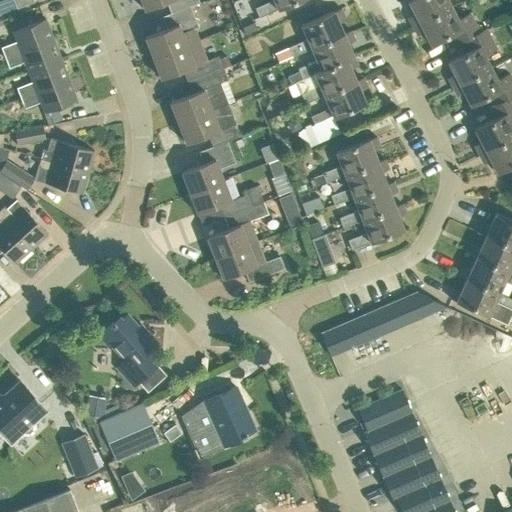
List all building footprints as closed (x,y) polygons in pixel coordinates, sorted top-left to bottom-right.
[(0,0),(0,12),(0,14),(16,8),(12,0),(0,0)] [(166,1),(170,13),(190,6),(199,2),(198,0),(140,0),(144,10),(166,1)] [(271,0),(255,8),(259,17),(277,9),(299,0),(271,0)] [(412,26),(451,6),(447,0),(409,0),(408,1),(414,14),(410,16),(412,21),(410,22),(412,26)] [(145,37),(152,57),(198,40),(190,19),(195,18),(190,6),(170,13),(161,16),(166,28),(145,37)] [(464,40),(479,32),(470,13),(457,19),(451,6),(412,26),(415,30),(416,29),(419,34),(424,32),(430,44),(451,34),(457,44),(464,41),(464,40)] [(292,56),(311,48),(343,33),(338,21),(343,19),(341,14),(343,13),(341,8),(334,11),(301,25),(307,39),(288,47),(292,56)] [(5,57),(53,39),(45,18),(13,31),(17,41),(1,47),(5,57)] [(479,32),(464,40),(464,41),(469,51),(447,61),(454,74),(449,77),(452,81),(450,82),(452,87),(491,67),(484,54),(496,48),(486,28),(479,32)] [(302,78),(314,73),(353,55),(348,43),(353,41),(351,36),(352,35),(350,30),(343,33),(311,48),(316,61),(298,69),(302,78)] [(28,71),(61,59),(53,39),(5,57),(9,68),(25,62),(28,71)] [(182,70),(187,82),(215,71),(223,68),(218,56),(206,60),(198,40),(152,57),(161,78),(182,70)] [(281,61),(292,56),(288,47),(277,52),(281,61)] [(305,103),(323,95),(356,80),(350,68),(355,66),(353,61),(355,60),(353,55),(314,73),(319,86),(301,94),(305,103)] [(20,98),(68,79),(61,59),(28,71),(32,81),(16,87),(20,98)] [(496,104),(511,97),(511,78),(509,74),(497,80),(491,67),(452,87),(454,91),(456,90),(458,95),(463,92),(470,105),(491,94),(496,104)] [(178,123),(226,104),(221,93),(224,92),(220,83),(227,80),(223,68),(215,71),(187,82),(191,93),(170,101),(178,123)] [(310,116),(314,125),(333,117),(333,118),(366,103),(360,90),(365,88),(363,83),(365,82),(363,77),(356,80),(323,95),(329,108),(310,116)] [(48,111),(52,122),(61,118),(57,107),(77,100),(68,79),(20,98),(24,108),(40,102),(44,112),(48,111)] [(476,150),(479,154),(511,136),(511,124),(510,122),(511,120),(511,97),(496,104),(489,107),(495,118),(474,129),(481,142),(476,144),(478,149),(476,150)] [(226,104),(178,123),(186,143),(207,135),(212,146),(227,141),(240,136),(236,123),(234,124),(226,104)] [(13,129),(16,143),(44,138),(41,123),(13,129)] [(325,182),(344,175),(378,161),(373,149),(378,147),(376,142),(378,141),(376,136),(369,139),(369,138),(335,151),(341,165),(322,172),(325,182)] [(490,160),(496,173),(511,164),(511,136),(479,154),(481,158),(483,157),(485,162),(490,160)] [(40,158),(88,172),(94,150),(58,140),(50,138),(46,151),(42,149),(40,158)] [(181,172),(189,192),(223,179),(218,168),(235,162),(227,141),(212,146),(198,151),(203,163),(181,172)] [(82,193),(88,172),(40,158),(37,166),(42,168),(38,181),(46,183),(82,193)] [(334,204),(353,197),(386,184),(381,171),(386,169),(384,164),(386,163),(384,159),(378,161),(344,175),(349,187),(330,195),(334,204)] [(0,171),(26,189),(34,178),(7,160),(0,170),(0,171)] [(291,190),(284,172),(270,177),(277,195),(291,190)] [(0,174),(0,189),(12,197),(18,186),(0,174)] [(219,205),(224,216),(263,201),(257,186),(246,190),(247,194),(231,200),(223,179),(189,192),(197,213),(219,205)] [(343,227),(361,219),(395,206),(390,194),(395,192),(393,187),(395,186),(393,181),(386,184),(353,197),(358,210),(339,217),(343,227)] [(284,211),(296,206),(290,192),(278,197),(284,211)] [(4,205),(0,209),(0,213),(31,248),(48,233),(16,199),(6,208),(4,205)] [(256,241),(248,221),(256,218),(268,213),(263,201),(224,217),(228,228),(206,237),(214,257),(256,241)] [(347,240),(351,249),(370,242),(404,230),(399,216),(404,214),(402,209),(404,208),(402,204),(395,206),(361,219),(366,232),(347,240)] [(479,232),(485,235),(511,246),(511,219),(496,212),(490,225),(485,223),(483,228),(481,227),(479,232)] [(0,247),(15,263),(31,248),(0,214),(0,247)] [(469,254),(476,257),(508,271),(511,262),(511,246),(485,235),(480,247),(475,245),(473,250),(471,249),(469,254)] [(280,256),(264,261),(256,241),(214,257),(222,278),(244,270),(248,281),(284,268),(280,256)] [(329,250),(318,255),(322,266),(334,262),(329,250)] [(459,275),(466,278),(498,293),(504,281),(511,284),(511,272),(508,271),(476,257),(470,269),(465,267),(463,272),(461,271),(459,275)] [(455,301),(488,316),(494,302),(511,310),(511,299),(498,293),(466,278),(460,291),(455,289),(453,293),(451,293),(449,297),(456,300),(455,301)] [(417,291),(320,333),(330,356),(446,306),(417,291)] [(125,359),(116,367),(133,386),(158,363),(147,351),(157,342),(145,330),(143,332),(127,314),(115,324),(113,321),(98,335),(109,347),(112,344),(125,359)] [(4,401),(2,404),(0,403),(0,432),(10,443),(47,410),(20,380),(5,394),(4,401)] [(203,433),(214,448),(222,444),(223,446),(247,436),(246,434),(255,430),(247,411),(244,410),(241,403),(243,402),(235,386),(230,388),(227,385),(219,391),(219,393),(202,400),(213,426),(203,433)] [(401,511),(454,511),(401,389),(357,409),(366,431),(363,432),(392,499),(396,497),(401,511)] [(85,414),(103,417),(107,396),(88,393),(85,414)] [(98,421),(115,460),(159,441),(142,402),(98,421)] [(200,415),(195,404),(175,413),(180,423),(200,415)] [(84,434),(61,443),(69,461),(75,476),(97,468),(91,452),(84,434)] [(78,511),(69,488),(7,511),(78,511)]
